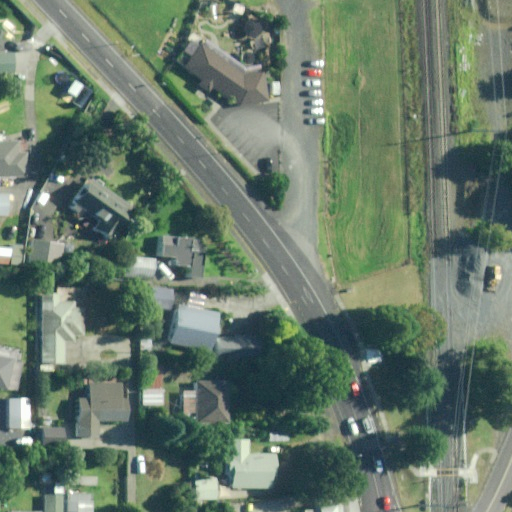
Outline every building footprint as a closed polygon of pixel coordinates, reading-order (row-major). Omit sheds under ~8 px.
[(238,74),(195,43),(178,67),(196,80),(193,85),(203,92),(206,87),(234,106),(263,102),(258,70),(238,74)] [(0,138),(0,214),(2,214),(2,192),(0,192),(0,174),(18,174),(18,167),(18,150),(10,150),(9,140),(10,138),(0,138)] [(124,205),(93,182),(84,176),(81,180),(79,179),(65,199),(69,202),(66,206),(72,211),(75,206),(93,219),(88,226),(103,238),(109,229),(108,228),(124,205)] [(180,248),(181,236),(155,234),(153,255),(158,255),(167,256),(167,264),(182,265),(182,276),(192,277),(195,249),(180,248)] [(57,241),(31,239),(26,238),(24,261),(55,264),(57,241)] [(16,263),(19,241),(11,240),(8,262),(16,263)] [(149,257),(118,254),(116,276),(147,279),(149,257)] [(164,308),(166,287),(145,285),(143,306),(159,307),(164,308)] [(69,334),(79,334),(78,302),(76,302),(76,306),(68,306),(68,299),(54,299),(54,292),(53,292),(35,292),(36,362),(59,361),(59,358),(60,358),(60,342),(59,342),(59,340),(69,340),(69,339),(69,334)] [(210,310),(195,307),(172,302),(170,311),(163,342),(202,350),(207,328),(210,310)] [(256,336),(215,337),(215,354),(255,354),(256,336)] [(301,338),(297,340),(302,352),(306,350),(301,338)] [(383,362),(382,348),(367,349),(368,363),(383,362)] [(158,403),(158,376),(157,363),(137,364),(137,389),(138,389),(139,404),(158,403)] [(191,415),(191,422),(223,422),(222,379),(190,380),(190,386),(191,389),(180,389),(178,389),(179,412),(180,412),(180,415),(160,415),(160,424),(180,423),(180,415),(191,415)] [(100,419),(120,420),(121,398),(113,398),(113,382),(82,381),(81,397),(73,397),(71,397),(70,435),(92,435),(92,419),(94,419),(100,419)] [(3,397),(3,424),(3,427),(23,427),(23,397),(12,397),(6,397),(3,397)] [(57,427),(37,427),(36,444),(57,445),(57,427)] [(286,430),(266,430),(266,441),(286,440),(286,430)] [(226,487),(264,487),(264,475),(268,475),(268,452),(242,452),(242,438),(222,438),(222,475),(226,475),(226,487)] [(71,463),(71,449),(60,449),(60,457),(63,457),(63,462),(71,463)] [(191,477),(192,499),(213,498),(212,476),(191,477)] [(58,492),(58,482),(48,481),(48,492),(58,492)] [(84,511),(86,511),(87,511),(88,493),(62,492),(61,511),(79,511),(80,511),(84,511)] [(56,511),(56,494),(39,494),(39,511),(56,511)] [(330,511),(330,502),(312,503),(312,509),(299,509),(299,511),(330,511)]
